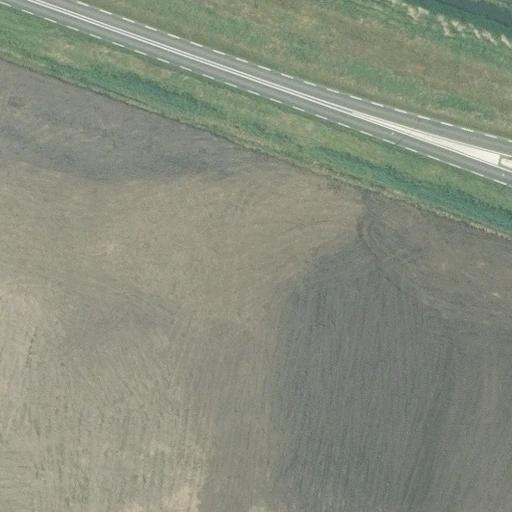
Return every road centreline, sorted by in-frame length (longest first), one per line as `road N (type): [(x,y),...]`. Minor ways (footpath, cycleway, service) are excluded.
road 1 (primary): [(391,125),(35,0)]
road 2 (primary): [(391,125),(511,176)]
road 3 (primary): [(511,149),(391,125)]
